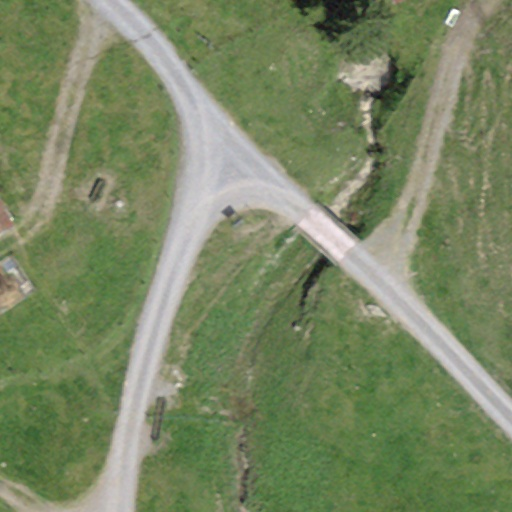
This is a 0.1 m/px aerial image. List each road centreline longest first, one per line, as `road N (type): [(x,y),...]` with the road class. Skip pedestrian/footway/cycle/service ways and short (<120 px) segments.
road 1 (track): [(511,426),(307,215),(205,128),(99,0)]
road 2 (track): [(205,128),(146,301),(116,511)]
